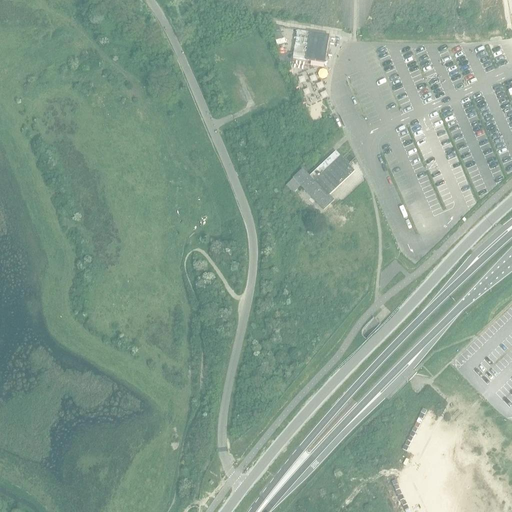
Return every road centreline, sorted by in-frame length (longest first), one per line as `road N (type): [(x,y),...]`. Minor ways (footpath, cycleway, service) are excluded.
road 1 (unclassified): [(241,489),(221,438),(252,270),(248,219),(151,0)]
road 2 (unclassified): [(511,202),(241,489)]
road 3 (primary): [(511,232),(392,346),(252,511)]
road 4 (primary): [(266,511),(511,260)]
